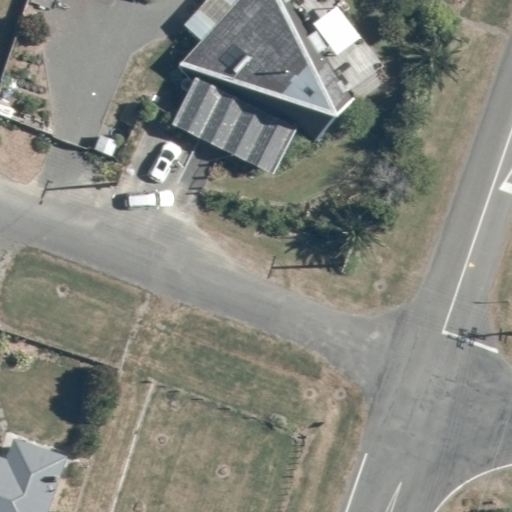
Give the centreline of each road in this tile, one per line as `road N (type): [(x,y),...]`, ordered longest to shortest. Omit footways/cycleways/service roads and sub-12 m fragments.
road 1 (unclassified): [(449,416),(401,377),(297,321),(0,213)]
road 2 (unclassified): [(449,416),(441,394),(444,334),(511,134)]
